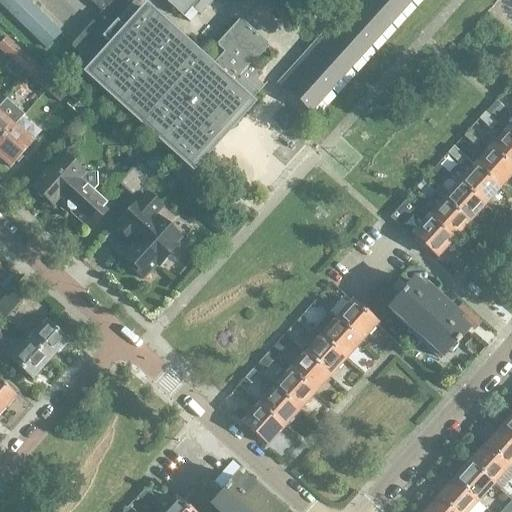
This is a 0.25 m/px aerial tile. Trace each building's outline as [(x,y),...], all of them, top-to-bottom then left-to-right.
[(0,0),(0,5),(46,51),(61,35),(24,0),(0,0)] [(134,4),(133,3),(135,0),(87,0),(102,13),(93,23),(71,47),(72,48),(71,49),(95,71),(91,75),(192,167),(213,143),(206,137),(227,114),(235,120),(269,82),(258,72),(275,52),(241,22),(240,23),(239,21),(216,46),(218,48),(217,48),(224,54),(210,69),(136,2),(134,4)] [(160,0),(180,18),(196,0),(160,0)] [(354,0),(278,85),(311,115),(414,0),(354,0)] [(0,50),(59,104),(68,94),(6,38),(0,44),(0,50)] [(485,113),(478,120),(491,132),(498,125),(485,113)] [(0,116),(0,141),(12,127),(0,116)] [(12,127),(0,141),(0,160),(9,168),(33,141),(26,134),(23,137),(12,127)] [(469,131),(463,137),(475,149),(481,142),(469,131)] [(511,138),(506,133),(491,150),(511,169),(511,138)] [(453,148),(447,155),(460,166),(466,159),(453,148)] [(511,173),(511,169),(491,150),(475,167),(499,188),(511,173)] [(90,232),(112,208),(109,205),(111,203),(105,198),(103,200),(82,181),(86,176),(62,154),(31,188),(53,208),(60,204),(67,209),(67,211),(69,213),(69,214),(90,232)] [(135,200),(156,176),(166,164),(155,154),(144,167),(138,162),(118,185),(135,200)] [(438,165),(432,172),(444,183),(451,176),(438,165)] [(499,188),(475,167),(460,184),(483,205),(499,188)] [(422,182),(416,189),(429,201),(435,194),(422,182)] [(460,184),(445,201),(468,223),(483,205),(460,184)] [(146,195),(115,228),(134,245),(122,258),(131,266),(129,268),(142,280),(156,265),(158,267),(176,247),(174,245),(179,240),(154,216),(161,208),(146,195)] [(429,218),(407,199),(390,218),(400,228),(412,215),(424,225),(429,218)] [(445,201),(429,218),(453,240),(468,223),(445,201)] [(424,225),(413,236),(437,257),(453,240),(429,218),(424,225)] [(400,296),(390,288),(382,280),(375,289),(393,305),(400,296)] [(413,282),(400,296),(393,305),(388,311),(401,322),(404,319),(431,343),(428,346),(441,359),(454,345),(455,346),(468,332),(445,312),(449,308),(438,298),(434,302),(413,282)] [(393,305),(375,289),(366,298),(384,315),(388,311),(393,305)] [(11,291),(0,303),(0,316),(4,320),(21,300),(11,291)] [(384,315),(366,298),(358,308),(376,324),(384,315)] [(352,303),(336,321),(360,342),(376,324),(358,308),(352,303)] [(336,321),(326,332),(321,327),(316,333),(344,359),(360,342),(336,321)] [(45,322),(27,342),(48,361),(66,341),(45,322)] [(344,359),(316,333),(314,335),(319,340),(305,355),(329,376),(344,359)] [(292,344),(283,337),(273,348),(281,356),(292,344)] [(32,380),(48,361),(27,342),(11,361),(32,380)] [(305,355),(290,372),(313,393),(329,376),(305,355)] [(258,376),(253,371),(245,380),(250,385),(258,376)] [(290,372),(274,389),(298,410),(313,393),(290,372)] [(0,382),(0,414),(16,397),(0,382)] [(274,389),(259,406),(282,428),(298,410),(274,389)] [(259,406),(249,418),(239,409),(233,416),(230,420),(240,429),(244,425),(266,445),(282,428),(259,406)] [(511,417),(502,428),(511,437),(511,417)] [(511,463),(511,437),(502,428),(486,446),(509,467),(511,463)] [(509,467),(486,446),(470,464),(493,484),(509,467)] [(493,484),(470,464),(455,481),(477,502),(493,484)] [(224,493),(223,492),(213,483),(206,477),(197,487),(215,503),(224,493)] [(235,479),(223,492),(224,493),(215,503),(211,508),(215,511),(272,511),(268,508),(271,505),(260,495),(257,499),(235,479)] [(467,511),(477,502),(455,481),(439,499),(453,511),(467,511)] [(215,503),(197,487),(189,496),(207,511),(211,508),(215,503)] [(207,511),(189,496),(181,505),(188,511),(207,511)] [(175,499),(163,511),(188,511),(181,505),(175,499)] [(453,511),(439,499),(426,511),(453,511)]
